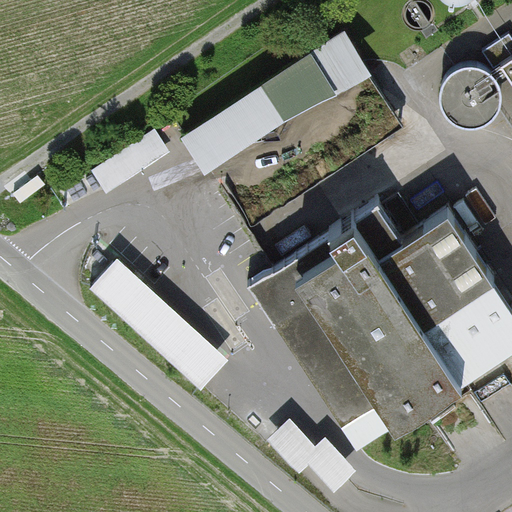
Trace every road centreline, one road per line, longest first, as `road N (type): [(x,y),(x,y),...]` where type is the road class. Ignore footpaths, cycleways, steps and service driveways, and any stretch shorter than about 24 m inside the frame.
road 1 (unclassified): [(0,256),(305,511)]
road 2 (track): [(274,0),(0,188)]
